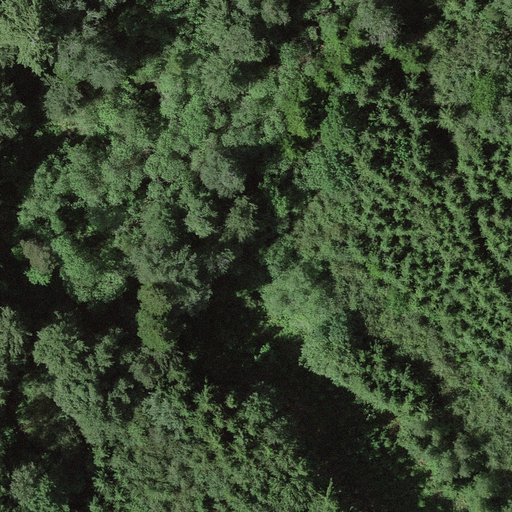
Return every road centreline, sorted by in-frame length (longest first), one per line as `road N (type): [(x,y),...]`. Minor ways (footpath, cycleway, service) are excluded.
road 1 (track): [(379,0),(321,104),(270,226),(102,412),(78,511)]
road 2 (track): [(511,278),(487,259),(428,91),(412,0)]
